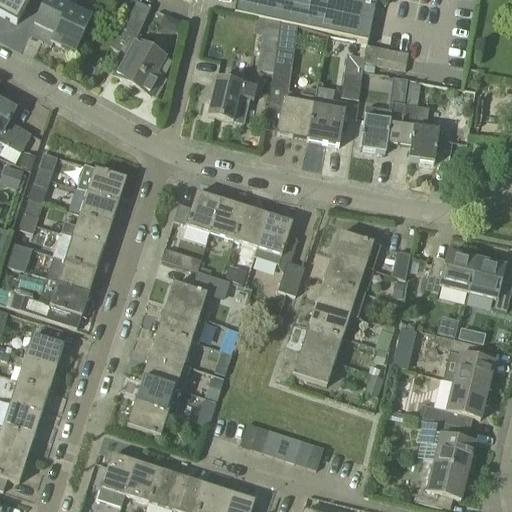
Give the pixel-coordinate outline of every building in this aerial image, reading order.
[(0,0),(0,17),(16,26),(30,0),(0,0)] [(46,0),(37,20),(57,29),(50,45),(75,57),(91,22),(66,10),(67,9),(61,6),(63,0),(46,0)] [(237,0),(235,15),(260,20),(280,24),(365,42),(373,3),(356,0),(237,0)] [(110,51),(123,58),(112,79),(151,100),(162,80),(156,77),(165,60),(136,44),(150,12),(131,3),(110,51)] [(280,24),(260,20),(258,36),(268,41),(265,57),(264,57),(261,74),(272,76),(279,28),(280,24)] [(279,28),(272,76),(273,76),(271,89),(288,91),(297,32),(279,28)] [(361,76),(362,68),(408,72),(409,53),(368,49),(367,59),(348,58),(347,75),(361,76)] [(345,77),(341,100),(358,103),(361,79),(345,77)] [(216,82),(207,120),(244,128),(249,103),(253,104),(256,91),(216,82)] [(275,139),(306,144),(315,93),(306,92),(299,97),(285,95),(285,94),(283,94),(282,102),(275,139)] [(315,93),(306,144),(338,150),(345,114),(314,108),(316,93),(315,93)] [(0,137),(0,138),(0,145),(4,148),(2,153),(8,156),(10,151),(20,157),(31,138),(8,125),(15,113),(4,107),(5,104),(0,100),(0,137)] [(404,108),(391,106),(388,124),(365,121),(365,120),(364,119),(359,154),(360,155),(360,153),(385,157),(386,147),(397,149),(404,108)] [(404,108),(397,149),(409,151),(408,163),(432,167),(432,168),(434,168),(439,133),(437,133),(425,132),(428,112),(427,111),(426,117),(416,116),(417,110),(404,108)] [(4,169),(0,182),(0,188),(17,194),(23,175),(4,169)] [(50,183),(53,175),(38,171),(36,179),(50,183)] [(86,195),(119,205),(126,182),(94,172),(86,195)] [(50,183),(36,179),(28,202),(43,206),(50,183)] [(79,218),(111,229),(119,205),(86,195),(79,218)] [(184,230),(209,238),(220,203),(195,196),(190,212),(178,208),(173,224),(185,228),(184,230)] [(220,203),(209,238),(233,245),(244,211),(220,203)] [(244,211),(233,245),(257,253),(260,241),(267,219),(244,211)] [(21,225),(35,230),(38,221),(23,217),(21,225)] [(111,229),(79,218),(71,241),(60,237),(60,238),(104,252),(111,229)] [(267,219),(260,241),(257,253),(254,261),(278,269),(292,226),(267,219)] [(21,225),(18,233),(33,238),(35,230),(21,225)] [(372,273),(380,249),(339,236),(331,260),(372,273)] [(52,260),(96,274),(104,252),(60,238),(52,260)] [(407,282),(411,257),(399,255),(395,280),(407,282)] [(475,261),(447,255),(443,270),(431,267),(424,294),(437,297),(438,291),(466,297),(475,261)] [(192,274),(196,262),(180,257),(176,269),(192,274)] [(45,283),(89,298),(96,274),(52,260),(45,283)] [(372,273),(331,260),(324,283),(357,295),(365,271),(372,273)] [(475,261),(466,297),(495,305),(493,313),(506,316),(511,290),(511,288),(500,286),(505,269),(475,261)] [(6,271),(21,276),(23,267),(9,262),(6,271)] [(278,294),(287,297),(295,299),(303,271),(287,266),(278,294)] [(228,271),(225,283),(242,289),(246,277),(228,271)] [(81,321),(89,298),(45,283),(38,304),(7,294),(3,309),(45,322),(58,326),(62,315),(81,321)] [(357,295),(324,283),(316,307),(350,318),(360,321),(365,307),(354,303),(357,295)] [(165,311),(199,322),(207,297),(173,286),(165,311)] [(350,318),(316,307),(308,331),(342,342),(350,318)] [(157,334),(191,345),(199,348),(206,324),(199,322),(165,311),(157,334)] [(456,340),(461,322),(443,318),(439,336),(456,340)] [(342,342),(308,331),(300,354),(334,365),(342,342)] [(457,342),(469,345),(472,334),(460,331),(457,342)] [(226,378),(237,336),(228,333),(217,376),(226,378)] [(149,358),(183,369),(191,345),(157,334),(149,358)] [(24,361),(56,371),(63,348),(31,338),(24,361)] [(453,386),(487,394),(494,366),(479,362),(481,351),(455,344),(452,356),(460,358),(453,386)] [(334,365),(300,354),(292,379),(326,390),(334,365)] [(142,382),(183,395),(183,394),(176,392),(183,369),(149,358),(142,382)] [(17,384),(48,394),(56,371),(24,361),(17,384)] [(370,379),(365,397),(377,401),(382,383),(370,379)] [(134,405),(168,416),(175,418),(183,395),(142,382),(134,405)] [(9,407),(41,417),(48,394),(17,384),(9,407)] [(435,424),(462,431),(465,419),(480,423),(487,394),(453,386),(446,415),(422,409),(419,421),(435,424)] [(134,405),(126,429),(160,440),(168,416),(134,405)] [(2,430),(34,441),(41,417),(9,407),(2,430)] [(212,418),(200,414),(196,426),(208,430),(212,418)] [(422,464),(467,475),(474,447),(459,443),(462,431),(435,424),(419,421),(420,421),(417,433),(423,435),(420,447),(426,448),(423,463),(422,463),(422,464)] [(258,430),(247,427),(239,450),(250,453),(258,430)] [(0,436),(0,455),(26,464),(34,441),(2,430),(0,436)] [(261,457),(269,434),(258,430),(250,453),(261,457)] [(271,460),(279,437),(269,434),(261,457),(271,460)] [(283,464),(290,441),(279,437),(271,460),(283,464)] [(293,468),(301,444),(290,441),(283,464),(293,468)] [(304,471),(311,448),(301,444),(293,468),(304,471)] [(311,448),(304,471),(316,475),(323,452),(311,448)] [(19,487),(26,464),(0,455),(0,494),(3,495),(7,483),(19,487)] [(97,503),(120,511),(134,465),(111,458),(100,492),(97,503)] [(373,475),(382,478),(385,467),(376,464),(373,475)] [(422,464),(433,467),(426,495),(418,493),(415,505),(441,511),(445,500),(460,504),(467,475),(422,464)] [(134,465),(120,511),(121,511),(124,500),(147,507),(158,473),(134,465)] [(158,473),(147,507),(162,511),(171,511),(182,481),(158,473)] [(182,481),(171,511),(197,511),(205,488),(182,481)] [(205,488),(197,511),(223,511),(229,496),(205,488)] [(229,496),(223,511),(251,511),(254,504),(229,496)]
